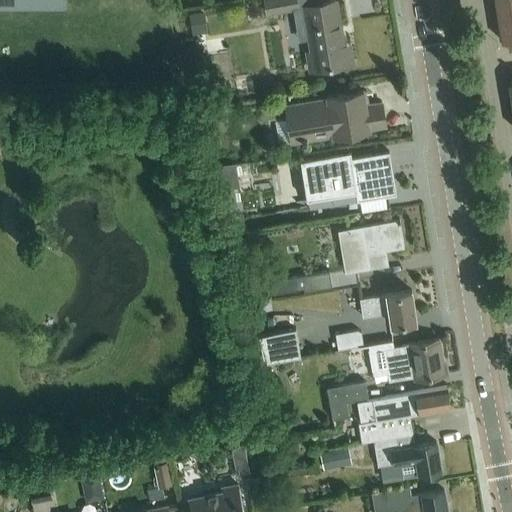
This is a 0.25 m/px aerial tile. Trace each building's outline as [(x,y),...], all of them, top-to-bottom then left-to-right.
[(64,0),(0,0),(0,8),(65,9),(64,0)] [(263,0),(266,11),(296,5),(294,0),(263,0)] [(334,0),(330,0),(315,3),(304,4),(311,51),(307,52),(310,69),(345,63),(334,0)] [(511,0),(494,0),(498,16),(511,13),(511,0)] [(511,13),(498,16),(501,40),(506,39),(508,49),(511,48),(511,13)] [(363,89),(343,93),(326,95),(326,96),(284,103),(287,118),(275,120),(278,142),(301,138),(302,140),(307,139),(307,138),(332,134),(332,135),(349,132),(369,129),(369,128),(385,125),(381,101),(365,104),(363,89)] [(219,107),(206,110),(212,133),(225,129),(219,107)] [(341,152),(300,158),(306,199),(355,191),(357,199),(396,193),(389,150),(351,156),(342,157),(341,152)] [(343,272),(368,267),(388,264),(385,248),(403,245),(399,220),(400,220),(399,217),(335,228),(343,272)] [(301,275),(266,281),(268,292),(303,286),(304,291),(331,286),(328,270),(301,275)] [(411,289),(391,292),(359,297),(362,315),(389,311),(391,323),(415,320),(411,289)] [(295,327),(257,333),(265,360),(300,354),(295,327)] [(360,329),(335,333),(338,348),(363,344),(360,329)] [(393,338),(369,342),(374,373),(387,370),(388,380),(414,375),(414,377),(424,375),(444,372),(438,337),(419,340),(418,340),(408,342),(408,343),(394,345),(393,338)] [(364,381),(326,386),(331,418),(348,415),(345,400),(367,397),(364,381)] [(373,439),(373,440),(395,437),(412,434),(410,421),(404,422),(403,415),(450,407),(446,385),(356,401),(360,421),(376,418),(377,426),(359,429),(361,441),(373,439)] [(395,437),(373,440),(377,464),(415,458),(418,474),(440,470),(436,440),(397,447),(395,437)] [(360,439),(334,441),(335,458),(361,456),(360,439)] [(267,458),(249,461),(252,478),(270,475),(267,458)] [(167,460),(153,463),(158,487),(172,484),(167,460)] [(51,498),(48,481),(27,485),(31,502),(51,498)] [(188,497),(179,499),(181,511),(243,511),(238,483),(221,486),(222,490),(188,497)] [(408,484),(389,488),(371,491),(374,511),(398,511),(411,510),(424,508),(424,511),(447,511),(443,488),(410,494),(408,484)] [(297,511),(296,502),(281,504),(282,511),(297,511)]
